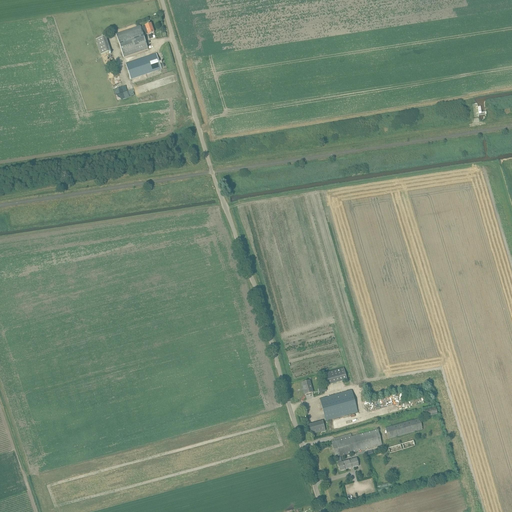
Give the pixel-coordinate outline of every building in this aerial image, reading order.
[(145,27),(141,29),(143,36),(148,34),(148,35),(154,33),(151,24),(145,26),(145,27)] [(147,48),(139,25),(115,33),(123,56),(147,48)] [(96,40),(101,55),(111,52),(106,36),(96,40)] [(156,54),(152,55),(125,64),(130,79),(157,71),(161,69),(156,54)] [(347,380),(344,368),(322,375),(325,386),(347,380)] [(310,381),(307,382),(302,383),(305,395),(310,394),(313,393),(310,381)] [(357,412),(351,390),(319,399),(325,421),(357,412)] [(438,414),(436,407),(424,411),(426,418),(438,414)] [(385,428),(388,439),(423,430),(419,418),(385,428)] [(323,421),(312,424),(307,425),(310,435),(325,431),(323,421)] [(334,442),(332,442),(336,457),(382,445),(378,430),(351,437),(351,434),(334,439),(334,442)] [(415,445),(413,440),(388,447),(390,452),(415,445)] [(356,458),(342,462),(337,464),(339,472),(359,467),(356,458)] [(377,486),(379,493),(392,489),(390,482),(377,486)]
